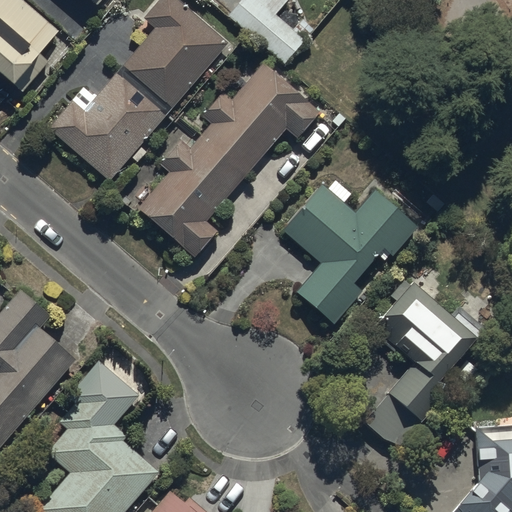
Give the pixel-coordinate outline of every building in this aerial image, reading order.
[(58,36),(12,0),(0,0),(0,82),(21,100),(47,68),(38,61),(58,36)] [(75,0),(86,9),(89,6),(94,11),(103,0),(75,0)] [(227,49),(170,0),(162,0),(137,30),(146,38),(119,69),(171,114),(227,49)] [(287,0),(243,0),(226,21),(284,69),(313,34),(299,21),(291,32),(276,19),(289,3),(287,1),(287,0)] [(320,118),(262,70),(231,107),(218,96),(200,118),(211,127),(189,153),(178,143),(158,168),(169,177),(135,218),(195,267),(221,235),(208,224),(283,133),(298,145),(320,118)] [(163,120),(114,78),(95,101),(81,89),(45,132),(110,186),(130,162),(136,167),(146,156),(138,150),(163,120)] [(314,184),(276,229),(321,267),(292,301),(332,334),(363,297),(351,287),(376,258),(384,265),(415,229),(373,194),(354,216),(343,207),(350,198),(333,183),(324,193),(314,184)] [(448,321),(409,289),(371,337),(411,369),(365,426),(402,455),(450,395),(442,389),(476,348),(482,352),(492,339),(457,311),(448,321)] [(50,320),(19,294),(0,315),(0,449),(75,360),(41,332),(50,320)] [(138,401),(99,366),(51,422),(67,436),(46,459),(66,477),(35,511),(127,511),(157,478),(120,445),(124,441),(112,430),(138,401)] [(477,484),(453,511),(511,511),(511,432),(474,434),(477,484)] [(169,495),(154,511),(201,511),(188,500),(182,506),(169,495)]
